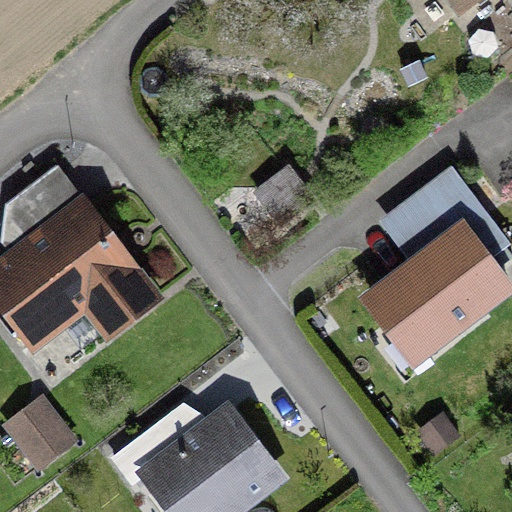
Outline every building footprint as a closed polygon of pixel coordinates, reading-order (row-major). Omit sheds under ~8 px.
[(279,171),(254,190),(279,225),(305,205),(279,171)] [(78,207),(0,267),(0,304),(30,344),(82,303),(105,332),(148,299),(78,207)] [(458,229),(364,300),(395,339),(408,329),(424,351),(504,290),(458,229)] [(227,511),(273,478),(224,414),(148,472),(128,447),(111,460),(130,486),(142,476),(169,511),(227,511)] [(35,467),(68,442),(49,417),(16,443),(35,467)]
